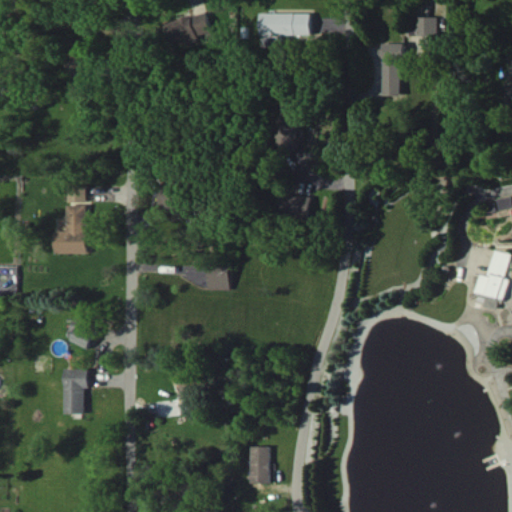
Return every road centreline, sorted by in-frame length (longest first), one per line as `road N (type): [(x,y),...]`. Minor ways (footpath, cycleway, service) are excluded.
road 1 (residential): [(347,0),(346,250),(302,428),(297,511)]
road 2 (residential): [(130,0),(129,511)]
